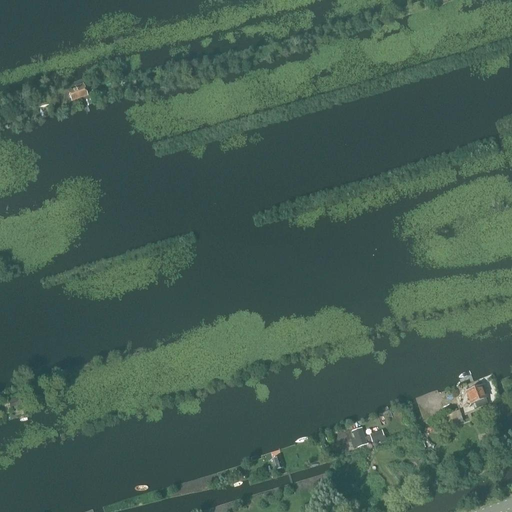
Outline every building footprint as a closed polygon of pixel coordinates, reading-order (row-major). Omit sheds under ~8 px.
[(64,88),(70,102),(87,96),(82,83),(64,88)] [(472,405),(487,399),(483,385),(465,390),(472,405)] [(460,410),(442,416),(445,424),(463,418),(460,410)] [(360,430),(353,433),(359,448),(366,445),(360,430)] [(387,430),(370,437),(372,443),(389,436),(387,430)] [(279,458),(272,460),(275,471),(283,469),(279,458)]
